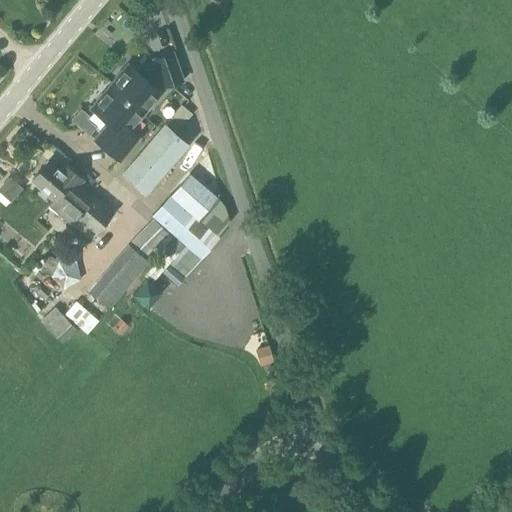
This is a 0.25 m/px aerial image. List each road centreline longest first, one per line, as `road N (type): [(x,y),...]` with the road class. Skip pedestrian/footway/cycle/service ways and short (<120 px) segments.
road 1 (unclassified): [(306,417),(172,0)]
road 2 (unknown): [(12,99),(123,199),(124,226),(106,247)]
road 3 (tertiary): [(0,115),(96,0)]
road 4 (unclassified): [(198,511),(306,417)]
road 5 (unclassified): [(306,417),(380,511)]
